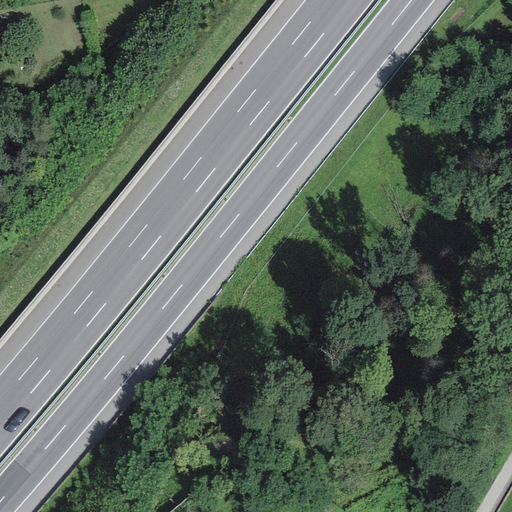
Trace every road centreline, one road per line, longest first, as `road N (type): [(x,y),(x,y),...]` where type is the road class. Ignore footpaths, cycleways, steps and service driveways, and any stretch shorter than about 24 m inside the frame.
road 1 (motorway): [(0,501),(410,0)]
road 2 (motorway): [(338,0),(0,415)]
